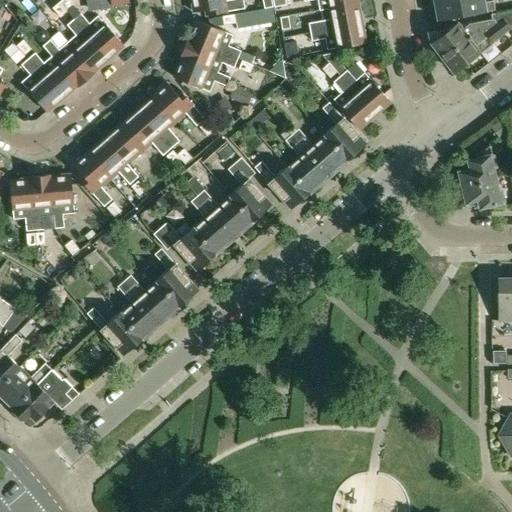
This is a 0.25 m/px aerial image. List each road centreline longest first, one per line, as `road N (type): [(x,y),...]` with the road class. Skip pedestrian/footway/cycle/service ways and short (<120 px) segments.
road 1 (residential): [(32,486),(385,176)]
road 2 (residential): [(0,132),(29,143),(50,137),(152,44),(154,0)]
road 3 (residential): [(511,238),(446,234),(385,176)]
road 4 (residential): [(440,131),(419,93),(397,0)]
